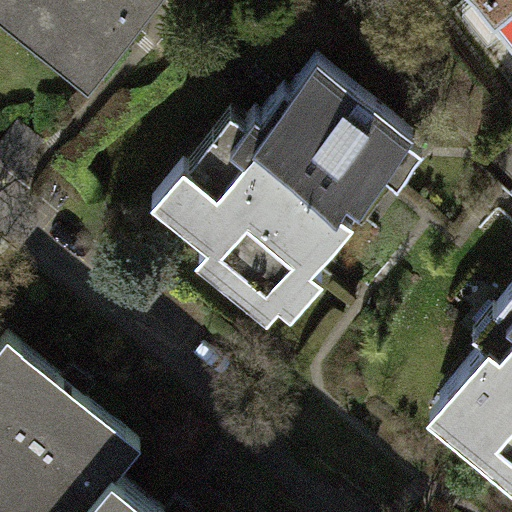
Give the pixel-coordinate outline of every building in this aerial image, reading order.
[(97,63),(147,0),(1,0),(63,49),(70,41),(97,63)] [(511,0),(486,0),(511,32),(511,0)] [(237,90),(156,191),(288,295),(427,122),(317,35),(259,107),(237,90)] [(511,251),(405,382),(496,457),(511,437),(511,251)] [(39,511),(66,511),(107,461),(133,430),(0,324),(0,493),(23,511),(31,511),(35,508),(39,511)] [(171,511),(107,461),(66,511),(171,511)]
